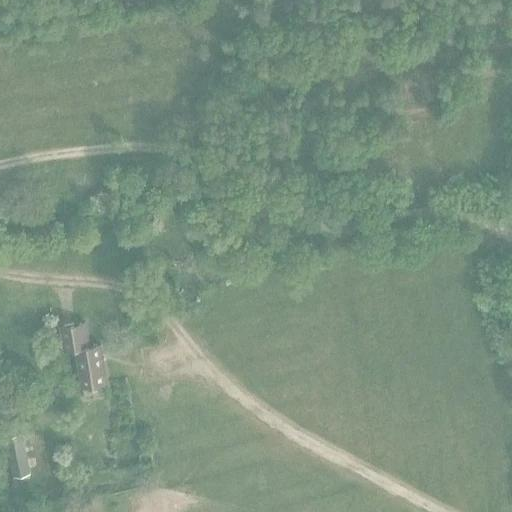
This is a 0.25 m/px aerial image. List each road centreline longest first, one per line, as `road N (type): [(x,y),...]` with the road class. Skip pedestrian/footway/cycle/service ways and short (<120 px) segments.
road 1 (track): [(511,238),(434,211),(346,227),(317,222),(240,167),(158,146),(0,163)]
road 2 (track): [(443,511),(288,430),(201,362),(132,288),(0,268)]
